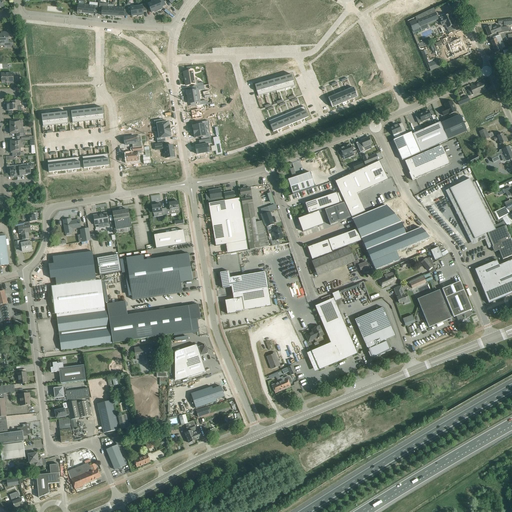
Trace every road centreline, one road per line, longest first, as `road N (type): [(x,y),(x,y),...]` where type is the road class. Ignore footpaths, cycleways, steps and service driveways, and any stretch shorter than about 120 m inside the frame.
road 1 (unclassified): [(26,271),(48,441),(59,449),(95,447),(120,502)]
road 2 (unclassified): [(258,434),(213,321),(190,183)]
road 3 (unclassified): [(491,339),(459,258),(410,200),(373,123)]
road 4 (motorway): [(511,387),(304,511)]
road 5 (motorway): [(360,511),(511,421)]
road 6 (residential): [(118,195),(109,110),(97,82),(97,24)]
road 7 (tertiary): [(416,369),(258,434)]
road 8 (tertiary): [(258,434),(120,502)]
road 9 (unclassified): [(26,271),(43,248),(48,209),(118,195)]
road 10 (unknown): [(247,326),(369,278)]
road 11 (residential): [(190,183),(170,60)]
